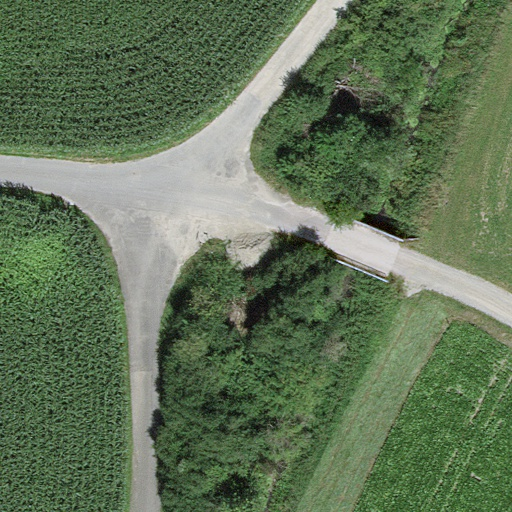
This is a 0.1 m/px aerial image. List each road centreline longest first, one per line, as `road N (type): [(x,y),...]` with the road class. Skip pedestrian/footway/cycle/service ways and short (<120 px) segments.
road 1 (track): [(511,312),(308,221),(172,193)]
road 2 (track): [(141,511),(146,268),(172,193)]
road 3 (track): [(331,0),(210,157),(172,193)]
road 4 (track): [(172,193),(0,175)]
